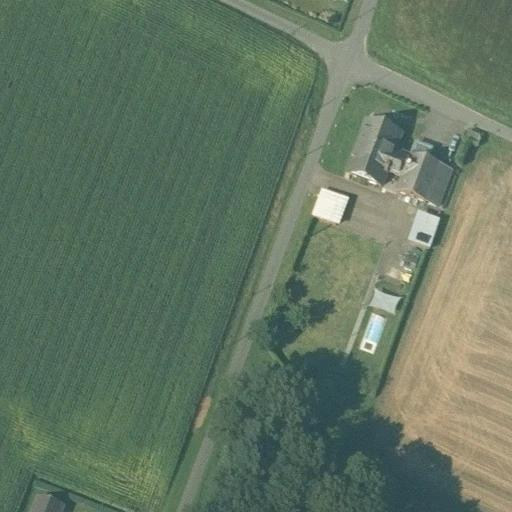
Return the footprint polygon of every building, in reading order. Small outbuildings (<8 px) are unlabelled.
[(398,136),(364,123),(360,134),(361,135),(345,175),(379,187),(384,176),(385,176),(387,173),(402,178),(409,159),(392,153),(398,136)] [(429,151),(414,145),(410,157),(425,162),(429,151)] [(425,162),(410,157),(402,178),(396,194),(424,204),(436,172),(438,167),(425,162)] [(447,176),(436,172),(424,204),(435,208),(447,176)] [(344,201),(321,192),(311,217),(334,226),(344,201)] [(437,222),(420,217),(411,243),(428,249),(437,222)] [(391,314),(395,301),(375,295),(372,309),(391,314)] [(36,500),(31,511),(59,511),(61,509),(36,500)]
